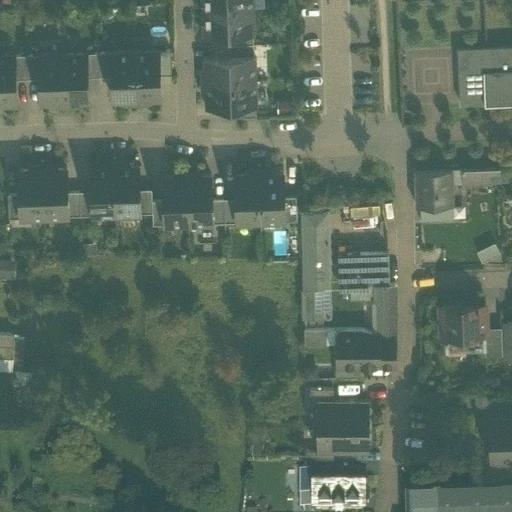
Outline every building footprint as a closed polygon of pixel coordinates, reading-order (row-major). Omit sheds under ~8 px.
[(203,0),(204,8),(252,7),(252,6),(252,0),(203,0)] [(253,31),(252,7),(204,8),(205,32),(229,32),(253,31)] [(229,32),(229,43),(253,43),(253,31),(229,32)] [(254,55),(253,43),(229,43),(230,56),(254,55)] [(484,90),(485,102),(511,100),(511,43),(482,45),(483,69),(484,90)] [(482,45),(470,46),(471,60),(458,60),(459,70),(465,70),(483,69),(482,45)] [(458,46),(458,60),(471,60),(470,46),(458,46)] [(159,49),(135,50),(137,98),(161,97),(160,73),(159,49)] [(159,49),(160,73),(172,73),(171,49),(159,49)] [(113,99),(137,98),(135,50),(111,51),(112,75),(113,99)] [(87,51),(63,52),(65,100),(89,99),(88,76),(87,51)] [(88,76),(100,75),(99,51),(87,51),(88,76)] [(111,51),(99,51),(100,75),(112,75),(111,51)] [(41,101),(65,100),(63,52),(39,53),(40,77),(41,101)] [(16,78),(28,78),(27,53),(15,54),(16,78)] [(39,53),(27,53),(28,78),(40,77),(39,53)] [(15,54),(0,54),(0,102),(17,102),(16,78),(15,54)] [(206,56),(207,80),(255,79),(254,55),(230,56),(206,56)] [(466,91),(465,70),(459,70),(460,103),(485,102),(484,90),(466,91)] [(255,103),(255,79),(207,80),(208,104),(231,103),(255,103)] [(231,103),(232,115),(256,115),(255,103),(231,103)] [(139,164),(115,165),(117,213),(141,212),(140,188),(139,164)] [(93,213),(117,213),(115,165),(91,165),(92,189),(93,213)] [(463,182),(501,181),(500,165),(462,167),(463,182)] [(67,166),(43,167),(45,215),(69,214),(68,190),(67,166)] [(21,216),(45,215),(43,167),(19,168),(20,192),(21,216)] [(454,203),(453,182),(453,167),(415,169),(416,205),(420,204),(453,203),(454,203)] [(462,167),(453,167),(453,182),(463,182),(462,167)] [(283,170),(259,171),(261,219),(285,218),(284,194),(283,170)] [(237,220),(261,219),(259,171),(235,172),(236,196),(237,220)] [(211,173),(187,174),(189,222),(213,221),(212,197),(211,173)] [(165,222),(189,222),(187,174),(163,175),(164,198),(165,222)] [(141,212),(153,211),(152,199),(152,187),(140,188),(141,212)] [(92,189),(80,190),(81,214),(93,213),(92,189)] [(69,214),(81,214),(80,190),(68,190),(69,214)] [(8,192),(9,216),(21,216),(20,192),(8,192)] [(284,194),(285,218),(297,218),(296,194),(284,194)] [(213,221),(225,220),(224,196),(212,197),(213,221)] [(236,196),(224,196),(225,220),(237,220),(236,196)] [(164,198),(152,199),(153,211),(153,223),(165,222),(164,198)] [(420,204),(421,220),(453,218),(453,203),(420,204)] [(328,208),(303,209),(304,316),(330,316),(328,208)] [(299,232),(287,232),(288,252),(299,252),(299,232)] [(495,240),(477,249),(483,262),(501,253),(495,240)] [(379,297),(379,330),(379,338),(396,338),(395,282),(390,282),(389,250),(338,250),(338,268),(349,268),(350,298),(379,297)] [(0,254),(0,274),(17,275),(18,255),(0,254)] [(442,333),(445,333),(485,332),(486,332),(486,325),(485,301),(441,303),(442,333)] [(485,347),(485,353),(503,353),(501,325),(486,325),(486,332),(485,332),(485,347)] [(305,341),(337,341),(337,327),(304,327),(305,341)] [(396,363),(396,338),(379,338),(379,330),(374,330),(361,327),(337,327),(337,341),(338,364),(364,363),(396,363)] [(14,366),(23,367),(26,331),(17,330),(14,366)] [(0,355),(13,356),(15,333),(0,331),(0,355)] [(485,347),(485,332),(445,333),(446,348),(485,347)] [(13,356),(0,355),(0,367),(12,368),(13,356)] [(338,364),(338,375),(364,374),(364,363),(338,364)] [(501,387),(500,374),(486,374),(486,387),(501,387)] [(317,398),(333,399),(333,387),(309,386),(309,398),(317,398)] [(489,392),(474,393),(474,405),(489,405),(489,392)] [(316,422),(316,424),(369,424),(369,423),(369,399),(333,399),(317,398),(317,422),(316,422)] [(493,457),(497,461),(506,461),(509,457),(511,456),(511,416),(490,417),(492,457),(493,457)] [(369,426),(369,424),(316,424),(316,425),(317,425),(317,449),(333,449),(369,450),(369,426)] [(265,441),(253,441),(251,461),(264,461),(265,441)] [(305,461),(333,462),(333,449),(317,449),(305,449),(305,461)] [(314,473),(333,473),(333,462),(305,461),(305,473),(314,474),(314,473)] [(300,477),(300,497),(314,497),(314,474),(305,473),(303,474),(300,477)] [(314,473),(314,474),(314,497),(314,511),(333,511),(342,511),(343,511),(362,511),(362,500),(368,494),(362,489),(362,474),(333,473),(314,473)] [(314,511),(314,497),(300,497),(300,508),(303,511),(314,511)] [(511,511),(511,497),(501,498),(500,499),(443,501),(440,499),(433,500),(431,502),(405,503),(405,511),(511,511)]
